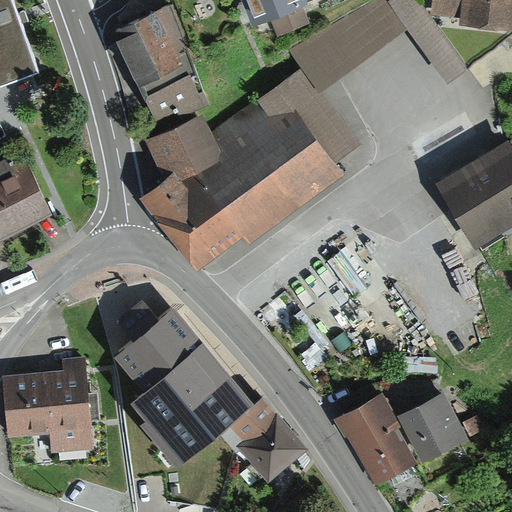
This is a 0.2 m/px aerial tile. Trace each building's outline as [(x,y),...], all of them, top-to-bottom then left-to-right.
[(0,0),(0,84),(36,69),(12,0),(0,0)] [(203,114),(143,144),(162,181),(141,201),(198,269),(244,238),(251,244),(344,174),(337,163),(364,143),(322,91),(407,28),(447,82),(466,67),(415,0),(390,0),(388,2),(385,0),(373,0),(288,47),(301,70),(211,131),(203,114)] [(241,0),(253,28),(271,21),(278,38),(311,25),(305,9),(310,7),(309,3),(317,0),(241,0)] [(511,0),(431,0),(430,15),(459,18),(458,26),(511,31),(511,0)] [(179,112),(182,117),(210,104),(198,76),(166,5),(111,31),(157,122),(179,112)] [(511,141),(511,140),(438,182),(478,248),(511,226),(511,141)] [(0,172),(0,240),(51,214),(23,161),(0,172)] [(142,297),(115,319),(134,341),(117,355),(146,390),(131,402),(145,418),(140,423),(174,464),(229,419),(244,437),(237,443),(267,479),(305,447),(261,394),(252,402),(171,305),(158,316),(142,297)] [(52,452),(94,449),(88,357),(64,358),(65,371),(5,375),(9,435),(50,432),(52,452)] [(381,387),(334,414),(374,485),(416,461),(466,433),(440,387),(395,412),(381,387)]
